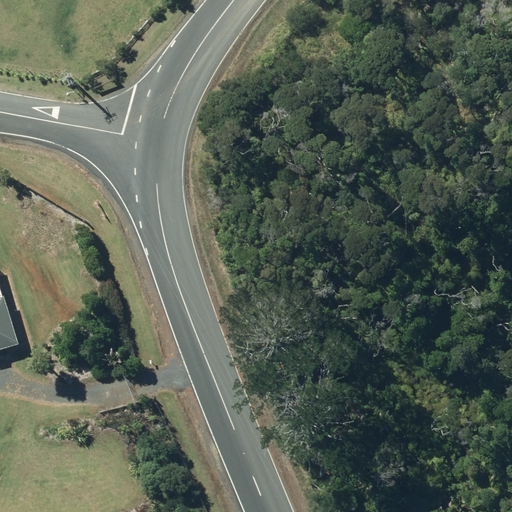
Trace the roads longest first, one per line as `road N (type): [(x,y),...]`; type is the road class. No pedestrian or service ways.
road 1 (tertiary): [(267,511),(171,266),(154,184),(156,142)]
road 2 (tertiary): [(156,142),(170,98),(234,0)]
road 3 (unclassified): [(156,142),(0,114)]
